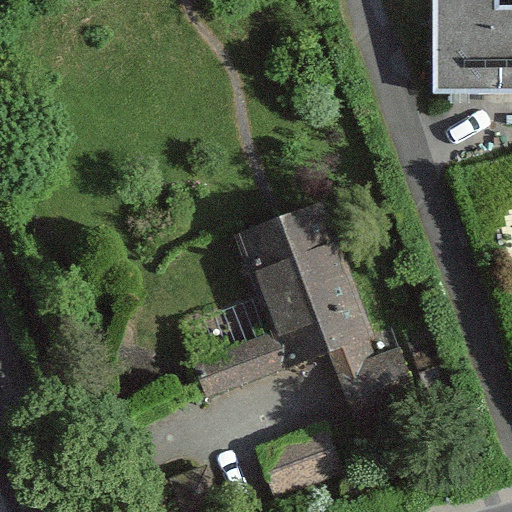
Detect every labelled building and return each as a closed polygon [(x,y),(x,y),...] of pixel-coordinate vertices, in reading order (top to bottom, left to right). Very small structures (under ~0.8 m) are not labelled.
[(511,88),(511,8),(494,9),(494,0),(430,0),(431,89),(511,88)] [(318,208),(238,238),(274,334),(286,364),(325,349),(366,334),(318,208)] [(286,364),(274,334),(195,364),(206,394),(286,364)] [(366,334),(325,349),(354,424),(415,401),(412,394),(452,379),(439,344),(399,359),(395,347),(374,355),(366,334)] [(327,426),(254,453),(272,500),(344,472),(327,426)] [(41,511),(22,461),(0,469),(0,511),(41,511)]
